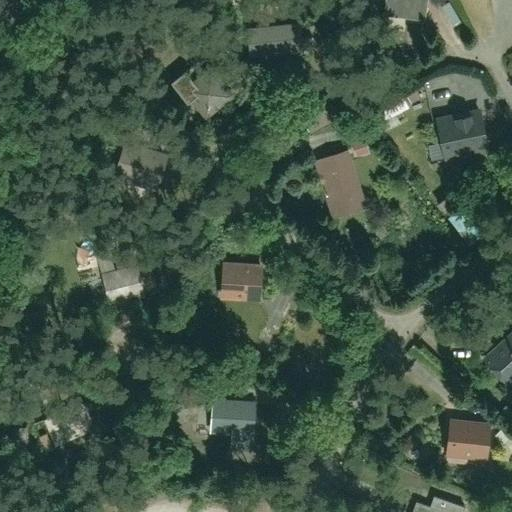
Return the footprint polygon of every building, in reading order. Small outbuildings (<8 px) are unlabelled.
[(425,0),(382,0),(380,17),(423,23),(425,0)] [(300,25),(251,30),(254,60),(303,54),(300,25)] [(231,99),(207,69),(181,90),(205,120),(231,99)] [(437,119),(444,162),(489,155),(482,112),(437,119)] [(155,184),(164,155),(126,143),(117,172),(155,184)] [(365,212),(344,152),(310,163),(331,224),(365,212)] [(258,267),(220,265),(217,302),(256,304),(258,267)] [(114,271),(97,275),(105,308),(141,299),(133,266),(114,271)] [(511,329),(484,356),(511,384),(511,329)] [(252,404),(212,402),(210,437),(251,439),(252,404)] [(80,407),(40,424),(52,452),(92,435),(80,407)] [(443,427),(442,464),(479,466),(480,429),(443,427)] [(412,503),(409,511),(462,511),(463,510),(430,498),(427,508),(412,503)]
